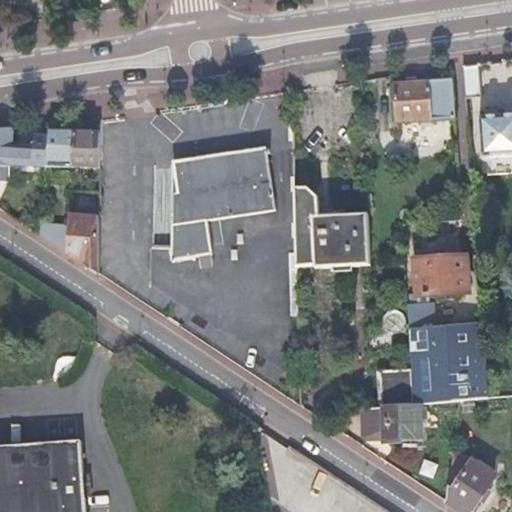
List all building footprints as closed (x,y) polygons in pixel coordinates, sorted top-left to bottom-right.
[(481,65),(464,67),(466,98),(483,96),(481,65)] [(434,120),(455,119),(453,81),(394,85),(398,134),(407,133),(406,122),(427,121),(427,132),(435,131),(434,120)] [(511,114),(481,117),(483,156),(511,153),(511,114)] [(101,169),(101,129),(94,129),(94,133),(76,133),(74,168),(101,169)] [(0,180),(9,181),(11,167),(33,169),(47,170),(47,167),(50,138),(36,137),(35,149),(13,147),(14,134),(14,130),(0,132),(0,180)] [(50,138),(47,167),(74,168),(76,133),(50,132),(50,138)] [(173,249),(172,260),(197,257),(194,223),(276,209),(267,149),(175,163),(179,194),(174,194),(173,249)] [(295,187),(297,265),(317,264),(317,266),(370,264),(368,213),(320,215),(319,199),(319,196),(308,186),(306,186),(295,187)] [(71,216),(70,227),(69,254),(73,257),(101,275),(101,226),(101,216),(101,208),(88,208),(88,216),(71,216)] [(70,227),(43,224),(42,236),(69,254),(70,227)] [(465,255),(415,259),(417,297),(463,295),(467,287),(465,255)] [(430,305),(408,306),(411,354),(412,369),(414,406),(462,402),(490,400),(486,348),(483,317),(477,317),(477,323),(432,327),(430,305)] [(380,371),(383,408),(414,406),(412,369),(380,371)] [(511,379),(491,381),(494,416),(511,414),(511,379)] [(423,407),(363,410),(364,436),(369,441),(387,440),(387,444),(424,442),(423,407)] [(0,511),(87,511),(86,498),(84,472),(82,442),(0,447),(0,511)] [(458,484),(450,480),(447,503),(460,511),(473,511),(498,476),(474,461),(473,463),(467,460),(461,469),(466,472),(458,484)] [(84,472),(86,498),(96,497),(94,472),(84,472)]
